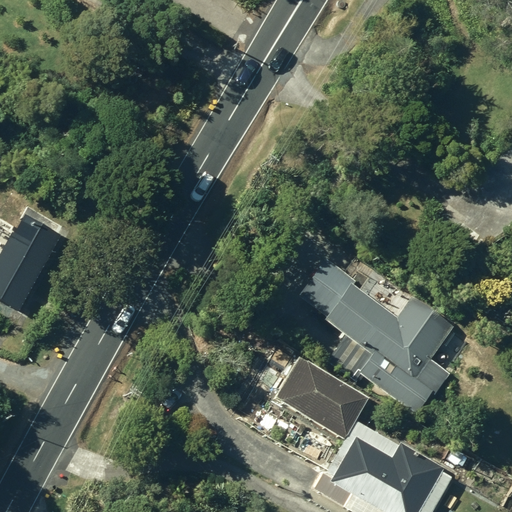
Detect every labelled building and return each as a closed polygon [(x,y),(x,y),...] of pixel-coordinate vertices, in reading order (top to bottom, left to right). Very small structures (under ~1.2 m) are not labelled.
[(3,241),(0,246),(0,308),(11,315),(25,290),(23,289),(56,229),(0,197),(0,239),(0,240),(3,241)] [(350,283),(323,264),(297,302),(321,319),(318,325),(339,340),(341,342),(324,366),(352,385),(357,378),(410,416),(426,393),(432,397),(445,378),(423,363),(422,362),(445,332),(447,329),(410,303),(394,326),(344,291),(350,283)] [(210,330),(231,343),(239,330),(217,317),(210,330)] [(262,343),(243,333),(237,345),(255,356),(262,343)] [(339,443),(348,426),(362,402),(292,363),(269,405),(339,443)] [(352,443),(327,486),(373,511),(412,511),(434,477),(436,473),(433,472),(395,450),(387,464),(352,443)]
